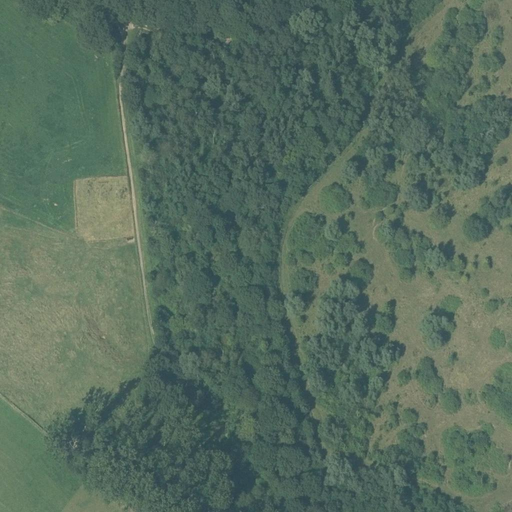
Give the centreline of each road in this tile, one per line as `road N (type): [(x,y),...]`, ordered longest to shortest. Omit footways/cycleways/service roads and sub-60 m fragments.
road 1 (track): [(129,18),(121,106),(145,300),(180,427),(188,511)]
road 2 (track): [(129,18),(215,40),(250,40),(371,0)]
